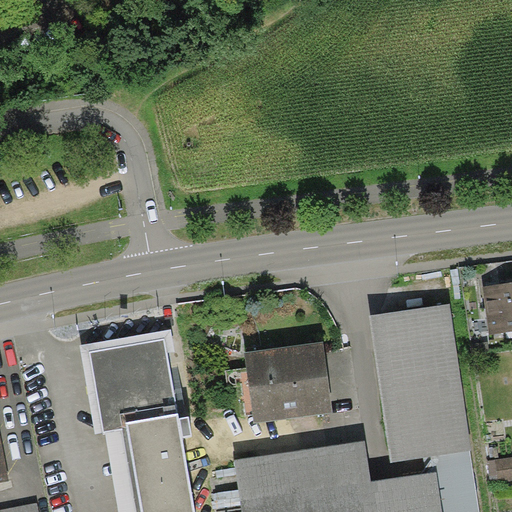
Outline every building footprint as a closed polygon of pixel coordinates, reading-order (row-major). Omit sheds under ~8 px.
[(511,282),(483,286),(489,334),(511,331),(511,282)] [(449,304),(368,316),(390,462),(424,457),(470,450),(472,450),(449,304)] [(172,329),(81,345),(96,433),(106,431),(119,511),(196,511),(183,437),(192,435),(189,416),(180,418),(168,350),(175,349),(172,329)] [(323,341),(245,351),(255,423),(333,413),(323,341)] [(0,482),(10,481),(0,431),(0,482)] [(366,439),(234,459),(241,511),(442,511),(436,471),(426,473),(372,481),(366,439)] [(424,457),(426,473),(436,471),(442,511),(479,511),(470,450),(424,457)] [(511,479),(511,456),(487,460),(491,483),(511,479)] [(39,511),(38,502),(0,509),(0,511),(39,511)]
